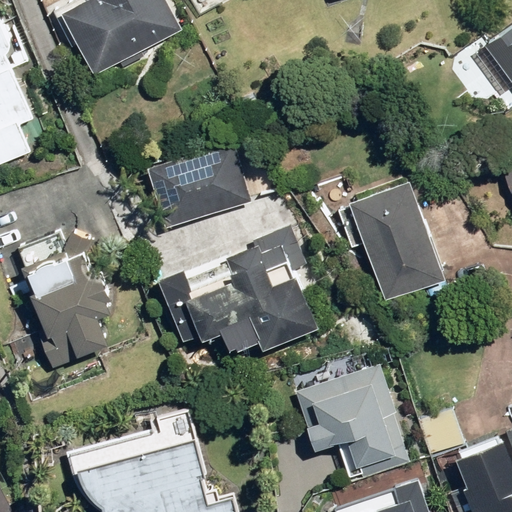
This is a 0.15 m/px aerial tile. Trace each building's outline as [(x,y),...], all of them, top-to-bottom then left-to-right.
[(75,0),(68,4),(99,67),(186,24),(173,0),(75,0)] [(0,159),(37,147),(26,117),(37,114),(19,63),(25,61),(6,7),(0,9),(0,159)] [(511,25),(490,41),(511,71),(511,25)] [(242,139),(156,158),(170,218),(256,199),(242,139)] [(417,172),(356,192),(391,294),(451,273),(417,172)] [(28,258),(62,359),(116,341),(105,308),(122,302),(99,235),(76,224),(69,245),(28,258)] [(270,340),(327,318),(290,224),(232,246),(240,269),(200,284),(191,260),(164,270),(190,336),(229,320),(238,343),(267,332),(270,340)] [(384,360),(300,386),(317,441),(352,430),(365,470),(414,455),(384,360)] [(511,511),(511,425),(458,446),(483,511),(511,511)] [(201,428),(86,457),(96,480),(120,511),(245,511),(239,488),(218,493),(201,428)] [(0,511),(19,511),(20,511),(0,472),(0,511)] [(432,511),(420,475),(341,501),(345,511),(432,511)]
